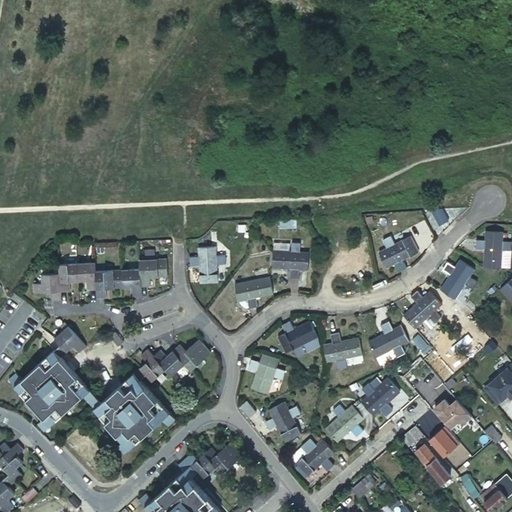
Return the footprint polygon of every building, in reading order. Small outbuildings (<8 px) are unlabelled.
[(486,239),(477,238),(476,248),(485,249),(482,266),(485,267),(495,267),(502,268),(504,251),(511,251),(511,241),(504,240),(505,233),(487,231),(486,239)] [(419,249),(409,233),(396,240),(392,233),(384,238),(388,245),(380,250),(388,264),(396,261),(400,268),(408,264),(404,257),(419,249)] [(275,244),(270,244),(273,246),(273,252),(273,258),(272,261),(289,264),(289,271),(299,272),(300,264),(308,265),(309,246),(302,246),(302,236),(292,236),(292,245),(290,245),(275,244)] [(275,237),(275,244),(290,245),(290,237),(275,237)] [(199,261),(200,276),(220,274),(218,258),(225,257),(224,246),(216,247),(216,239),(197,241),(197,250),(190,250),(191,261),(199,261)] [(98,271),(98,261),(63,263),(64,272),(43,273),(44,282),(35,282),(35,290),(53,289),(54,299),(65,299),(65,289),(71,289),(71,280),(91,279),(91,288),(99,287),(99,297),(108,296),(108,287),(133,286),(134,295),(136,295),(142,294),(142,285),(161,284),(160,276),(166,275),(165,258),(141,259),(142,269),(98,271)] [(452,274),(440,290),(454,301),(466,286),(473,291),(479,283),(472,278),(477,272),(469,266),(464,261),(458,267),(452,262),(446,270),(452,274)] [(255,293),(273,291),(270,272),(233,277),(236,296),(246,294),(248,304),(257,303),(255,293)] [(511,275),(500,286),(511,300),(511,275)] [(401,314),(414,327),(427,315),(430,319),(432,321),(439,314),(433,308),(440,303),(436,299),(428,289),(421,295),(416,290),(409,295),(414,301),(401,314)] [(458,303),(449,311),(458,319),(466,311),(458,303)] [(313,335),(304,319),(290,327),(285,319),(277,323),(282,332),(274,336),(282,352),(290,348),(293,355),(302,350),(298,343),(313,335)] [(383,335),(368,342),(376,359),(390,352),(394,358),(403,354),(399,347),(407,343),(400,327),(392,331),(388,323),(379,327),(383,335)] [(55,336),(60,343),(66,350),(74,343),(79,349),(86,344),(69,324),(55,336)] [(320,341),(324,358),(331,357),(332,366),(343,363),(341,354),(357,351),(354,334),(338,337),(337,328),(326,330),(328,340),(320,341)] [(147,360),(140,367),(146,373),(153,380),(167,368),(172,373),(185,362),(191,369),(209,352),(197,339),(186,349),(180,343),(167,354),(160,348),(154,354),(149,348),(144,352),(142,354),(147,360)] [(54,349),(60,355),(66,350),(60,343),(54,349)] [(17,370),(9,376),(45,417),(38,423),(45,430),(83,396),(90,390),(60,355),(54,349),(23,376),(17,370)] [(246,358),(243,366),(253,370),(246,386),(263,393),(278,358),(266,353),(259,352),(256,361),(246,358)] [(511,363),(488,384),(502,400),(511,392),(510,392),(511,389),(511,363)] [(140,367),(134,373),(140,379),(146,373),(140,367)] [(134,373),(103,400),(101,402),(95,408),(125,441),(119,446),(125,453),(163,418),(169,425),(176,419),(140,379),(134,373)] [(367,410),(367,413),(374,407),(381,414),(388,409),(382,401),(394,390),(383,378),(370,388),(364,381),(358,387),(363,393),(356,399),(367,410)] [(488,384),(485,387),(498,403),(502,400),(488,384)] [(90,390),(83,396),(89,402),(96,396),(90,390)] [(89,402),(95,408),(101,402),(96,396),(89,402)] [(471,413),(457,396),(449,402),(444,396),(434,404),(451,424),(458,418),(465,419),(471,413)] [(253,402),(246,407),(254,419),(261,415),(253,402)] [(280,440),(281,441),(298,434),(293,419),(300,416),(297,406),(289,409),(286,402),(269,409),(272,416),(264,419),(267,428),(275,425),(280,440)] [(335,418),(321,429),(333,442),(346,432),(352,438),(359,432),(353,426),(360,420),(349,407),(342,412),(336,405),(329,411),(335,418)] [(420,428),(415,423),(401,435),(405,440),(409,445),(424,433),(420,428)] [(491,423),(485,428),(495,441),(502,435),(491,423)] [(323,458),(332,450),(331,450),(328,448),(320,438),(313,444),(308,437),(299,445),(304,451),(292,461),(303,475),(316,465),(320,470),(328,464),(323,458)] [(0,511),(5,511),(16,502),(10,495),(17,488),(11,482),(23,471),(17,464),(24,458),(18,451),(23,446),(17,439),(12,444),(6,438),(0,443),(0,458),(11,470),(0,479),(0,496),(4,501),(0,503),(0,511)] [(223,511),(191,476),(198,471),(204,477),(217,465),(223,472),(243,454),(231,441),(218,453),(212,446),(199,458),(193,452),(180,463),(186,470),(152,500),(147,493),(139,500),(150,511),(223,511)] [(425,441),(422,443),(416,448),(442,482),(443,481),(450,475),(451,474),(437,456),(425,441)] [(304,451),(299,445),(287,455),(292,461),(304,451)] [(500,487),(510,498),(511,495),(511,475),(508,471),(495,481),(500,487)] [(352,487),(357,493),(374,479),(369,473),(352,487)] [(494,511),(510,498),(500,487),(495,481),(492,485),(481,494),(494,511)] [(32,482),(21,493),(27,499),(38,488),(32,482)] [(395,493),(388,499),(393,506),(401,499),(399,497),(395,493)]
